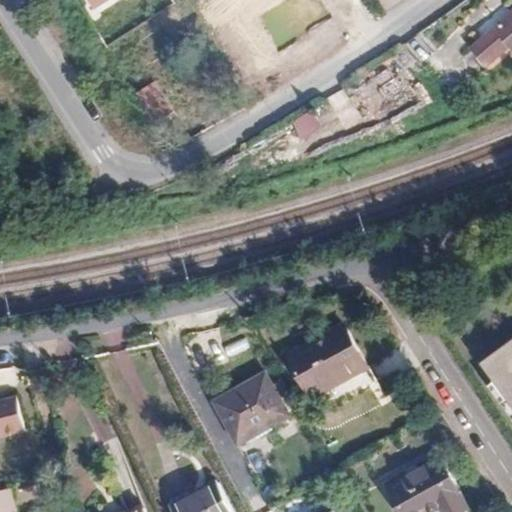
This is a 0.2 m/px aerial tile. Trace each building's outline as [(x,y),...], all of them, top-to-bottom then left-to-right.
[(511,13),(473,48),(489,65),(511,45),(511,46),(511,13)] [(435,52),(420,34),(405,45),(421,62),(435,52)] [(143,100),(157,123),(170,115),(155,92),(143,100)] [(303,141),(325,131),(316,112),(294,122),(303,141)] [(344,325),(292,354),(325,413),(378,384),(357,348),(344,325)] [(511,343),(485,363),(511,400),(511,343)] [(274,426),(292,416),(268,374),(240,390),(218,402),(241,444),(259,435),(256,429),(271,421),(274,426)] [(0,437),(27,430),(17,397),(0,400),(0,437)] [(278,432),(274,426),(271,421),(256,429),(259,435),(262,441),(278,432)] [(472,511),(458,486),(445,459),(392,489),(404,511),(472,511)] [(175,511),(235,511),(219,481),(197,493),(172,506),(175,511)] [(0,491),(0,511),(16,511),(11,489),(0,491)]
